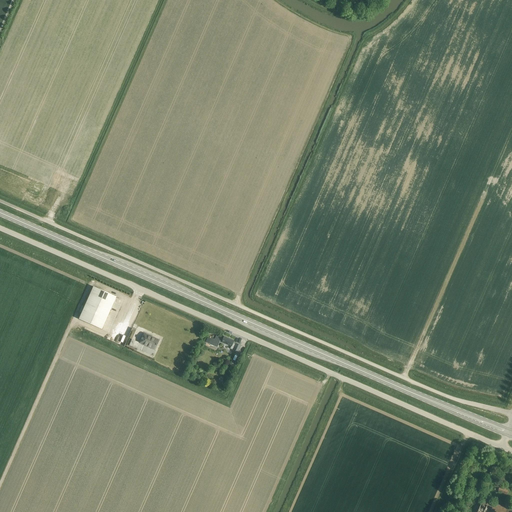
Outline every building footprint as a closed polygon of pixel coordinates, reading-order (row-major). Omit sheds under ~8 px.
[(116,297),(93,287),(79,319),(102,330),(116,297)] [(139,344),(137,349),(141,351),(143,345),(155,350),(159,341),(152,337),(143,333),(139,343),(139,344)] [(208,338),(207,340),(210,341),(209,343),(217,347),(221,336),(217,334),(214,340),(208,338)] [(238,352),(239,350),(241,345),(233,342),(234,341),(224,337),(222,342),(235,348),(234,350),(236,351),(236,352),(237,352),(238,352)] [(498,486),(496,491),(506,495),(508,491),(498,486)] [(511,511),(511,510),(483,499),(477,511),(511,511)]
